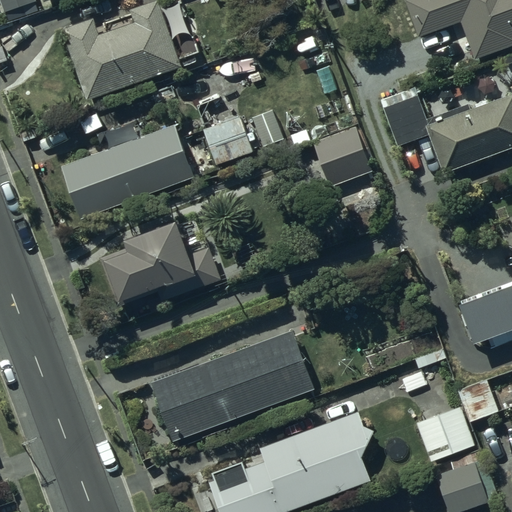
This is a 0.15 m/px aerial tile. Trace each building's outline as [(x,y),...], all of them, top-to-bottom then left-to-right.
[(0,0),(0,3),(3,13),(36,1),(35,0),(0,0)] [(93,17),(60,29),(86,101),(182,67),(157,0),(152,0),(129,9),(131,14),(103,24),(106,31),(98,33),(93,17)] [(511,0),(403,0),(418,36),(460,21),(474,59),(511,45),(511,0)] [(396,146),(427,134),(442,173),(511,147),(511,92),(428,124),(414,86),(379,99),(396,146)] [(203,129),(216,165),(253,152),(240,116),(203,129)] [(173,124),(60,165),(80,218),(193,177),(173,124)] [(371,171),(356,125),(313,141),(329,186),(371,171)] [(127,249),(102,258),(117,300),(155,286),(156,288),(160,287),(165,299),(220,279),(209,247),(189,254),(177,219),(123,239),(127,249)] [(511,281),(458,302),(473,343),(511,328),(511,281)] [(292,329),(150,382),(172,442),(314,389),(292,329)] [(461,404),(469,423),(500,411),(487,378),(456,390),(461,404)] [(469,423),(461,404),(415,422),(431,461),(476,443),(469,423)] [(207,480),(218,511),(282,511),(369,479),(361,457),(374,452),(357,410),(258,447),(263,459),(207,480)] [(436,474),(448,511),(458,511),(497,499),(481,450),(450,460),(453,468),(436,474)]
